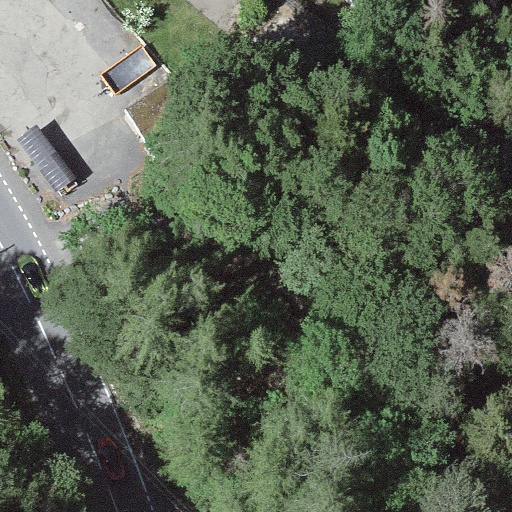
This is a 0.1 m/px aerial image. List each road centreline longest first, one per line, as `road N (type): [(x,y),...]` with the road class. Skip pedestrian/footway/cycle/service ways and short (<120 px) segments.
road 1 (track): [(15,270),(85,230),(124,225),(200,241),(270,286),(490,511)]
road 2 (secondary): [(118,511),(52,343),(0,238)]
